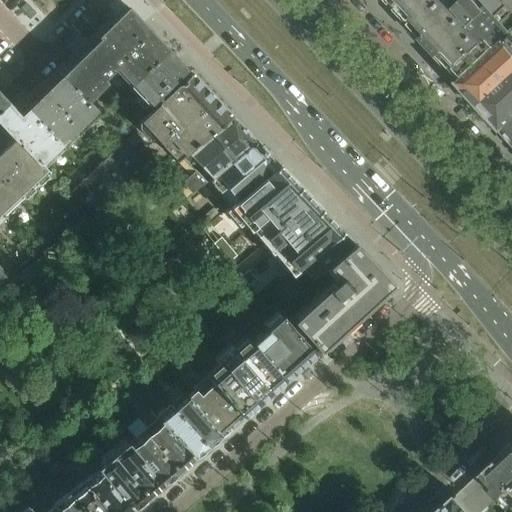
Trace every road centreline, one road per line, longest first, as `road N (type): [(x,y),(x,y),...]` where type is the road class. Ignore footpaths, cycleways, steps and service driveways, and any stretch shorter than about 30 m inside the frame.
road 1 (secondary): [(184,0),(439,271)]
road 2 (residential): [(439,271),(167,511)]
road 3 (secondary): [(511,237),(280,0)]
road 4 (residential): [(511,186),(338,0)]
road 5 (residential): [(396,511),(511,406)]
